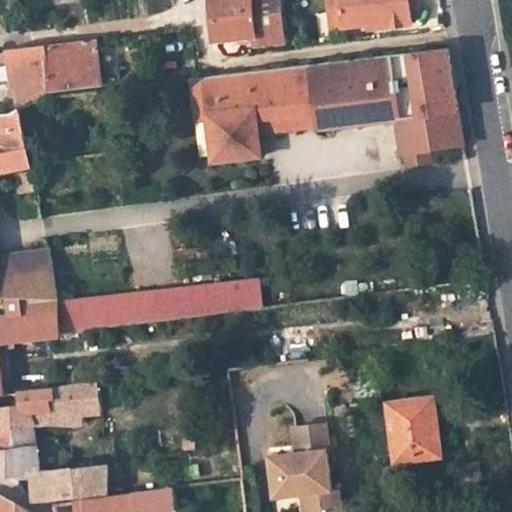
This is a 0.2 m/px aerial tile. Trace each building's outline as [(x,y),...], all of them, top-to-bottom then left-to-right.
[(285,36),(281,0),(212,0),(216,38),(240,36),(257,34),(257,39),(283,36),(285,36)] [(329,0),(331,12),(343,11),(345,25),(367,22),(385,20),(386,26),(413,23),(409,0),(329,0)] [(333,26),(345,25),(343,11),(331,12),(333,26)] [(8,52),(0,52),(0,88),(14,87),(25,102),(49,91),(99,87),(95,55),(119,52),(118,42),(94,45),(94,42),(9,49),(8,52)] [(392,55),(399,119),(404,152),(465,144),(450,47),(392,55)] [(399,119),(392,55),(311,65),(317,111),(318,126),(319,129),(399,119)] [(317,111),(311,65),(204,77),(210,117),(216,161),(262,155),(259,133),(256,119),(317,111)] [(210,117),(204,77),(192,78),(197,118),(210,117)] [(0,171),(33,164),(22,109),(15,113),(0,113),(0,132),(1,133),(2,144),(0,144),(0,171)] [(318,126),(317,111),(256,119),(259,133),(318,126)] [(36,191),(32,172),(32,170),(16,173),(20,194),(36,191)] [(38,269),(39,275),(17,277),(17,290),(7,291),(8,299),(13,299),(19,300),(58,300),(51,267),(38,269)] [(7,291),(17,290),(17,277),(0,278),(0,299),(8,299),(7,291)] [(23,345),(51,341),(59,339),(59,336),(58,300),(19,300),(20,311),(21,320),(23,345)] [(21,320),(0,320),(0,347),(23,345),(21,320)] [(103,414),(101,384),(57,389),(22,392),(22,393),(22,404),(0,407),(0,474),(7,476),(17,474),(38,470),(41,469),(38,443),(35,424),(33,411),(52,408),(54,422),(63,421),(69,426),(85,425),(84,416),(103,414)] [(440,458),(432,399),(386,406),(394,464),(440,458)] [(289,496),(314,490),(326,487),(331,511),(355,505),(350,483),(343,485),(334,448),(338,447),(331,420),(299,426),(305,452),(280,458),(289,496)] [(58,470),(59,498),(108,493),(108,465),(58,470)] [(473,494),(474,467),(457,466),(456,493),(473,494)] [(51,499),(59,498),(58,470),(41,469),(38,470),(38,497),(47,500),(51,499)] [(326,487),(314,490),(318,511),(327,511),(331,511),(326,487)] [(152,511),(177,509),(175,488),(109,497),(88,500),(89,511),(70,511),(69,502),(54,504),(55,511),(152,511)] [(18,511),(18,510),(16,507),(11,499),(0,495),(0,511),(18,511)] [(70,511),(89,511),(88,500),(69,502),(70,511)]
